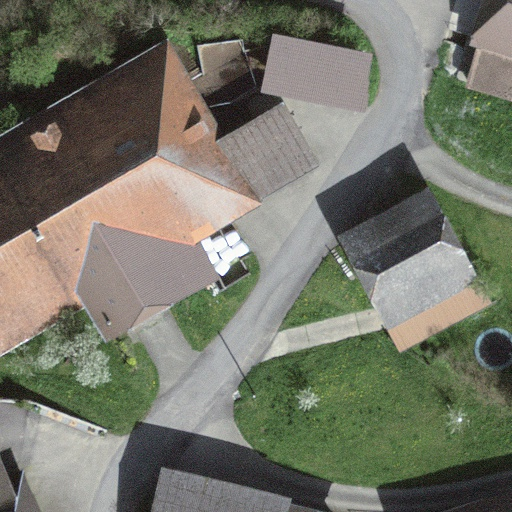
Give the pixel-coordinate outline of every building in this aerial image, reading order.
[(511,0),(499,0),(489,38),(495,40),(482,86),(511,95),(511,0)] [(0,152),(0,299),(7,312),(81,268),(119,331),(209,277),(187,242),(215,225),(252,202),(162,54),(0,152)] [(418,225),(352,258),(372,301),(440,270),(418,225)] [(0,511),(11,511),(0,484),(0,511)] [(511,511),(511,492),(458,511),(511,511)] [(241,511),(159,495),(155,511),(241,511)]
